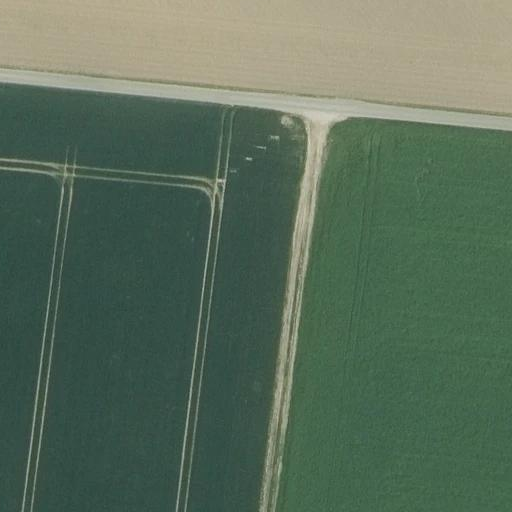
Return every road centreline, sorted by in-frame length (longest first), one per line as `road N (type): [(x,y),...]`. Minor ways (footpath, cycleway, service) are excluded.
road 1 (unclassified): [(511,126),(0,76)]
road 2 (track): [(324,108),(274,511)]
